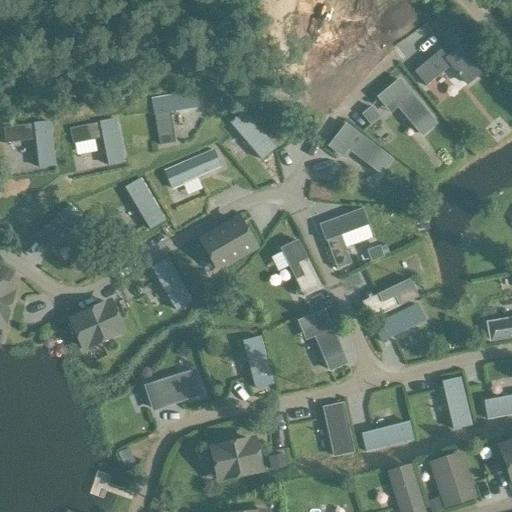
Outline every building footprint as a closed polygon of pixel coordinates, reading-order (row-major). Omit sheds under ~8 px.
[(450,30),(439,38),(448,48),(458,39),(450,30)] [(440,51),(414,73),(426,88),(452,66),(467,85),(480,74),(459,49),(447,59),(440,51)] [(378,99),(387,109),(394,103),(421,136),(435,125),(399,82),(378,99)] [(157,147),(175,144),(170,113),(198,109),(195,93),(150,100),(157,147)] [(371,108),(362,115),(371,126),(380,119),(371,108)] [(244,113),(230,124),(240,136),(242,135),(254,150),(253,151),(261,161),(275,150),(244,113)] [(116,120),(69,130),(73,146),(103,139),(109,167),(124,164),(116,120)] [(50,124),(3,129),(5,145),(36,141),(39,169),(55,167),(50,124)] [(346,126),(329,148),(339,156),(345,149),(379,174),(390,160),(346,126)] [(214,151),(166,172),(169,180),(168,182),(171,189),(174,190),(181,187),(182,185),(221,168),(214,151)] [(140,180),(125,189),(133,203),(135,202),(145,218),(143,220),(150,231),(165,222),(140,180)] [(70,206),(35,237),(45,249),(69,229),(87,250),(99,240),(70,206)] [(362,211),(320,227),(336,271),(351,265),(341,236),(367,226),(362,211)] [(238,223),(204,242),(218,268),(253,249),(238,223)] [(22,231),(13,239),(20,246),(29,238),(22,231)] [(298,242),(280,251),(304,298),(321,289),(298,242)] [(379,247),(383,256),(389,253),(386,244),(379,247)] [(379,247),(367,252),(371,263),(383,258),(383,256),(379,247)] [(167,261),(152,270),(160,283),(161,282),(171,299),(169,300),(176,312),(191,303),(167,261)] [(13,275),(4,269),(0,274),(0,277),(9,283),(13,275)] [(362,304),(370,321),(418,298),(409,281),(362,304)] [(0,286),(0,327),(3,329),(12,290),(0,286)] [(109,305),(72,322),(85,349),(121,333),(109,305)] [(416,306),(373,327),(381,343),(395,337),(394,335),(412,326),(413,328),(424,322),(416,306)] [(324,313),(299,323),(304,335),(313,332),(329,371),(345,364),(324,313)] [(508,322),(488,325),(491,342),(511,338),(511,319),(509,320),(508,322)] [(251,357),(256,376),(252,377),(255,390),(273,385),(261,339),(243,343),(247,358),(251,357)] [(194,372),(148,387),(156,411),(202,396),(194,372)] [(446,399),(448,398),(452,418),(450,418),(453,431),(471,426),(460,380),(442,384),(446,399)] [(488,421),(511,416),(511,399),(498,403),(497,401),(484,403),(488,421)] [(326,421),(328,420),(333,446),(332,447),(334,457),(352,453),(342,406),(324,410),(326,421)] [(362,436),(366,453),(413,441),(408,424),(393,428),(394,430),(375,435),(374,433),(362,436)] [(252,442),(213,451),(220,480),(259,471),(252,442)] [(511,445),(502,449),(511,479),(511,445)] [(124,467),(134,463),(129,450),(118,454),(124,467)] [(284,456),(267,459),(269,471),(286,467),(284,456)] [(436,463),(433,468),(445,507),(472,498),(460,459),(451,462),(446,460),(436,463)] [(420,511),(407,471),(391,476),(397,494),(396,497),(399,505),(401,506),(403,511),(420,511)] [(439,499),(427,503),(429,511),(440,511),(443,511),(439,499)]
